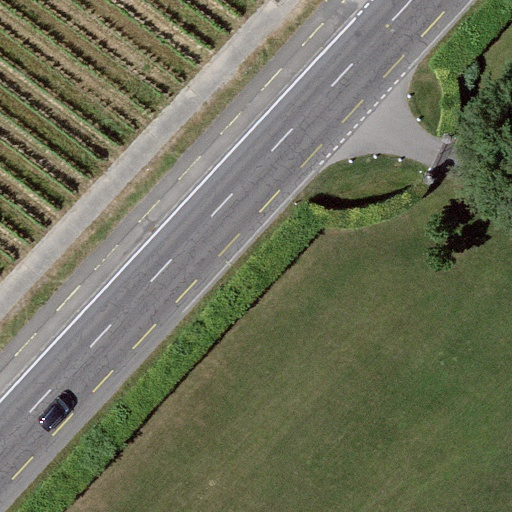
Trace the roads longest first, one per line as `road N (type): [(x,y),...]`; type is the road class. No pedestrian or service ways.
road 1 (primary): [(0,454),(412,0)]
road 2 (track): [(0,305),(284,0)]
